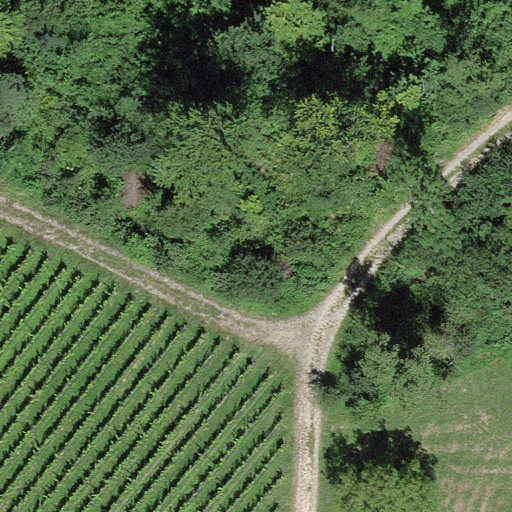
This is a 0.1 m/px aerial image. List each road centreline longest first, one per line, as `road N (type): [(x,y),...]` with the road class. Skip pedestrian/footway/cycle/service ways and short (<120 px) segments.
road 1 (track): [(309,511),(322,346),(394,244),(511,157)]
road 2 (track): [(0,201),(213,294),(321,359)]
